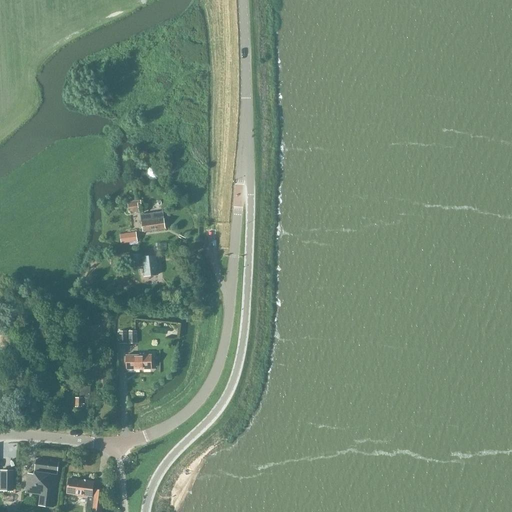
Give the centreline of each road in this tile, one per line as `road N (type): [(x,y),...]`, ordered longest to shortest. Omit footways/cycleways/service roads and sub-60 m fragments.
road 1 (tertiary): [(145,511),(163,466),(221,403),(239,360),(251,196),(246,126)]
road 2 (tertiary): [(117,445),(184,413),(219,362),(246,126)]
road 3 (tertiary): [(246,126),(242,0)]
